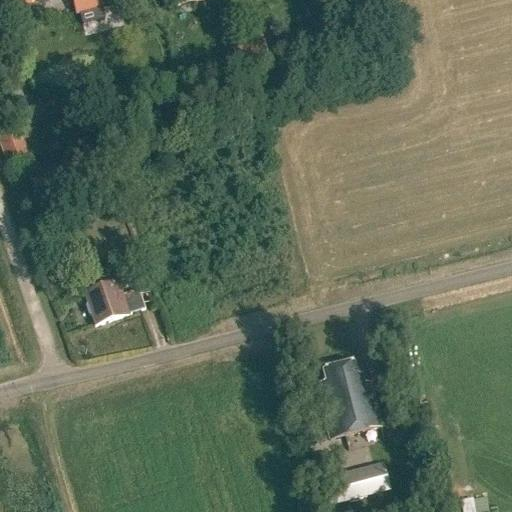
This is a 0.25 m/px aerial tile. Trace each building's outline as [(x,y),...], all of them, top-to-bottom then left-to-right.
[(101,5),(99,0),(73,0),(77,13),(101,5)] [(268,69),(262,45),(232,53),(238,77),(268,69)] [(95,83),(101,92),(111,84),(105,76),(95,83)] [(0,137),(0,142),(8,165),(29,157),(20,131),(0,137)] [(28,183),(37,207),(71,194),(62,170),(28,183)] [(82,297),(94,330),(126,319),(126,318),(142,313),(136,293),(119,299),(115,286),(82,297)] [(160,318),(151,319),(155,338),(164,336),(160,318)] [(308,389),(322,445),(381,430),(371,388),(355,392),(352,380),(349,381),(345,367),(315,375),(318,386),(308,389)] [(338,480),(345,505),(389,493),(382,468),(338,480)] [(463,511),(476,511),(473,499),(462,502),(463,511)]
